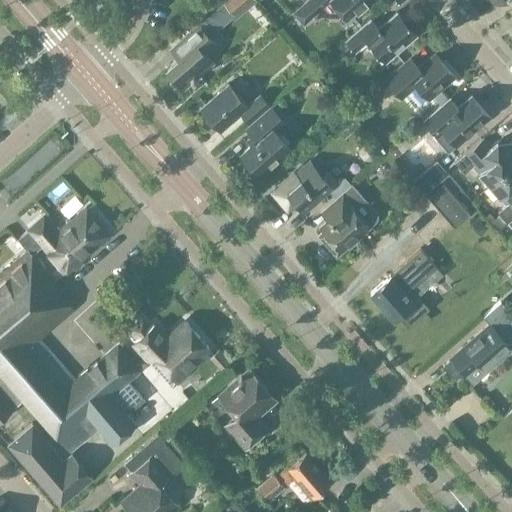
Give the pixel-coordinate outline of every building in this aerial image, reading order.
[(225,0),(224,2),(234,13),(248,0),(225,0)] [(302,23),(317,10),(320,14),(339,15),(342,12),(347,18),(367,0),(307,0),(293,12),(302,23)] [(403,18),(402,18),(397,12),(378,28),(370,19),(346,40),(356,51),(368,41),(386,61),(390,58),(397,52),(416,35),(410,28),(411,27),(412,26),(412,25),(412,23),(412,22),(412,21),(411,20),(411,19),(410,18),(409,18),(408,17),(407,17),(406,17),(405,17),(403,18)] [(203,51),(214,42),(198,24),(171,48),(179,57),(167,67),(184,87),(212,62),(203,51)] [(397,52),(390,58),(397,66),(404,60),(397,52)] [(416,84),(429,98),(432,95),(439,89),(455,75),(435,53),(418,67),(410,58),(386,79),(401,97),(416,84)] [(326,60),(320,66),(325,72),(331,66),(326,60)] [(249,121),(268,104),(260,94),(247,105),(228,83),(201,107),(221,130),(241,112),(249,121)] [(439,89),(432,95),(441,105),(448,99),(439,89)] [(434,136),(448,152),(456,145),(490,115),(471,94),(457,106),(449,97),(448,99),(441,105),(424,120),(436,134),(434,136)] [(369,102),(357,106),(361,119),(373,115),(369,102)] [(240,152),(259,173),(289,146),(276,131),(285,123),(271,106),(246,128),(255,139),(240,152)] [(473,164),(490,184),(511,164),(511,141),(497,140),(490,146),(482,137),(454,162),(464,172),(473,164)] [(359,144),(358,152),(364,159),(373,160),(379,154),(380,145),(374,138),(366,139),(359,144)] [(396,144),(387,151),(394,159),(402,152),(396,144)] [(274,191),(282,200),(288,207),(296,200),(304,209),(327,188),(336,181),(327,171),(323,175),(310,160),(274,191)] [(436,161),(413,181),(425,194),(447,174),(436,161)] [(511,164),(490,184),(507,203),(498,211),(507,222),(511,217),(511,164)] [(336,181),(327,188),(335,197),(345,188),(337,179),(336,181)] [(443,182),(427,196),(454,227),(470,213),(443,182)] [(335,197),(332,200),(321,209),(329,218),(321,226),(324,230),(319,234),(336,254),(380,216),(351,183),(345,188),(335,197)] [(29,228),(18,238),(17,239),(25,249),(0,270),(0,417),(23,398),(56,438),(80,419),(82,423),(90,433),(97,428),(111,444),(136,423),(132,418),(128,413),(144,400),(126,379),(140,367),(134,360),(119,342),(97,360),(75,379),(59,360),(37,336),(72,307),(57,291),(60,288),(54,281),(65,272),(109,234),(85,207),(56,232),(42,217),(29,228)] [(391,276),(371,293),(393,319),(394,320),(399,316),(408,327),(429,309),(410,286),(436,264),(423,249),(391,276)] [(129,280),(138,284),(142,272),(133,269),(129,280)] [(511,349),(511,314),(500,301),(482,316),(490,324),(442,366),(448,372),(449,373),(451,375),(453,375),(455,376),(457,376),(459,376),(462,375),(463,374),(464,373),(478,361),(483,367),(508,345),(511,349)] [(143,316),(126,331),(134,341),(148,356),(146,358),(148,360),(152,365),(158,360),(193,330),(185,321),(165,338),(153,324),(151,326),(143,316)] [(193,330),(158,360),(173,377),(208,347),(193,330)] [(220,349),(209,358),(220,370),(231,361),(220,349)] [(225,424),(245,447),(267,428),(256,416),(278,397),(277,396),(271,401),(265,393),(268,391),(250,369),(219,395),(236,415),(225,424)] [(7,444),(59,505),(91,479),(70,454),(63,460),(32,424),(7,444)] [(158,433),(125,462),(133,471),(131,472),(141,484),(125,499),(132,506),(129,509),(131,511),(169,511),(178,505),(160,485),(171,476),(185,464),(176,454),(182,449),(166,430),(160,435),(158,433)] [(312,495),(329,480),(304,450),(275,475),(273,473),(255,489),(266,501),(295,476),(312,495)]
